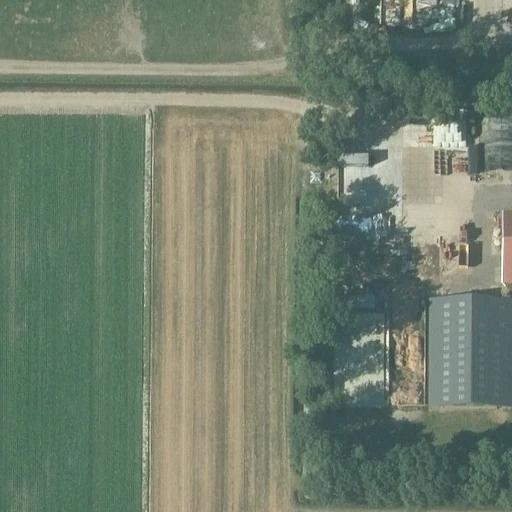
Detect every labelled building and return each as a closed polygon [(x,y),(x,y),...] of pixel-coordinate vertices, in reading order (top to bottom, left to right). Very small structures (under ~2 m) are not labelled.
[(466,113),(465,134),(476,135),(476,114),(466,113)] [(439,210),(440,159),(396,158),(395,188),(388,187),(388,208),(439,210)] [(511,214),(502,214),(502,285),(511,285),(511,214)] [(395,270),(413,290),(443,262),(425,243),(395,270)] [(511,409),(511,301),(429,301),(428,409),(511,409)] [(392,380),(422,375),(417,349),(387,355),(392,380)] [(393,410),(421,411),(422,386),(394,385),(393,410)]
